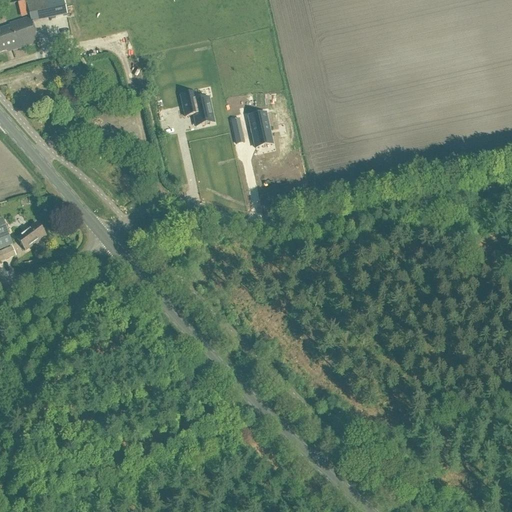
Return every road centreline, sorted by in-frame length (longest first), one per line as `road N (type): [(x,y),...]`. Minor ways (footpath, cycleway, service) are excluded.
road 1 (unclassified): [(107,241),(165,202),(275,226),(511,180)]
road 2 (secondary): [(370,511),(262,411),(107,241)]
road 3 (secondary): [(107,241),(0,116)]
